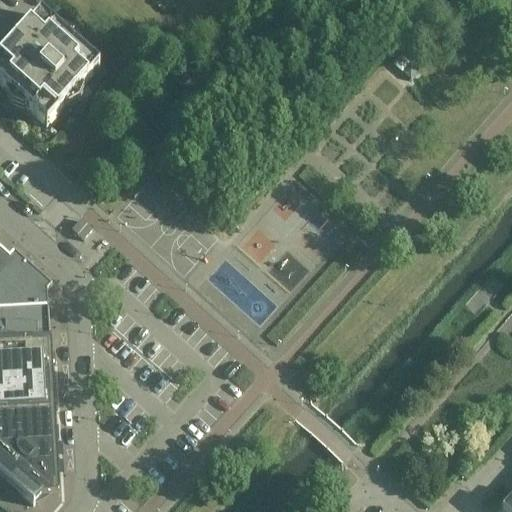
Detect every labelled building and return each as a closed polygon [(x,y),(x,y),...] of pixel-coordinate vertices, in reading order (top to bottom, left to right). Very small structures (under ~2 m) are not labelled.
[(40,17),(38,20),(0,62),(0,87),(46,129),(99,70),(40,17)] [(92,232),(81,222),(72,232),(83,242),(92,232)] [(0,312),(48,310),(47,293),(52,287),(0,241),(0,312)] [(0,312),(0,343),(50,342),(48,310),(0,312)] [(50,342),(0,343),(0,413),(53,410),(50,342)] [(53,410),(0,413),(0,478),(32,507),(41,497),(57,496),(53,410)] [(511,511),(511,501),(502,511),(511,511)]
